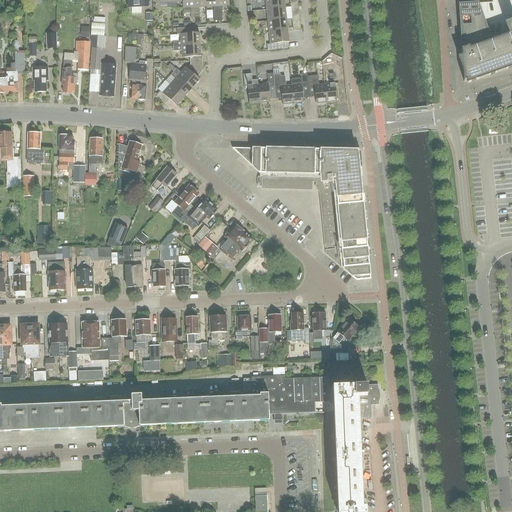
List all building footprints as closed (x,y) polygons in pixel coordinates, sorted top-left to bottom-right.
[(127,0),(128,8),(131,8),(132,14),(141,14),(141,7),(148,7),(147,0),(127,0)] [(167,9),(171,9),(171,0),(159,0),(159,3),(167,3),(167,9)] [(171,0),(171,9),(176,8),(176,2),(182,2),(183,2),(182,0),(171,0)] [(190,14),(195,14),(193,0),(182,0),(183,2),(182,2),(182,8),(190,8),(190,14)] [(205,0),(193,0),(195,14),(199,13),(199,7),(206,7),(205,0)] [(213,13),(217,13),(216,0),(205,0),(206,7),(213,7),(213,13)] [(228,0),(216,0),(217,13),(221,13),(222,13),(221,6),(229,6),(228,0)] [(265,0),(266,10),(285,8),(283,0),(265,0)] [(461,41),(461,50),(469,47),(470,48),(492,41),(490,35),(479,3),(470,3),(458,4),(459,16),(460,25),(460,37),(461,38),(461,39),(461,40),(461,41)] [(285,8),(266,10),(267,21),(286,19),(285,8)] [(286,19),(267,21),(269,33),(287,31),(286,19)] [(464,85),(511,68),(511,20),(505,23),(509,35),(492,41),(470,48),(469,47),(461,50),(462,56),(458,58),(463,70),(463,82),(464,82),(464,85)] [(80,38),(89,38),(90,28),(81,27),(80,38)] [(172,42),(172,47),(200,45),(199,33),(189,34),(189,28),(176,29),(177,35),(180,35),(181,41),(172,42)] [(287,31),(269,33),(270,44),(266,45),(267,51),(287,49),(286,43),(288,43),(287,31)] [(57,49),(56,34),(46,34),(46,50),(57,49)] [(87,71),(89,48),(87,48),(88,42),(77,41),(77,51),(79,51),(78,70),(87,71)] [(36,45),(27,45),(27,57),(36,57),(36,45)] [(189,58),(190,66),(203,65),(202,57),(200,57),(200,45),(172,47),(173,52),(181,51),(182,58),(189,58)] [(124,63),(130,64),(129,80),(132,80),(130,99),(138,100),(139,81),(138,81),(139,75),(137,75),(138,65),(135,64),(136,48),(125,47),(124,63)] [(103,59),(104,50),(92,49),(90,69),(98,70),(99,59),(103,59)] [(6,72),(2,72),(0,72),(0,93),(18,93),(17,73),(25,73),(24,59),(24,54),(15,54),(15,72),(6,73),(6,72)] [(139,81),(138,100),(139,100),(140,101),(142,101),(143,100),(145,101),(146,86),(145,86),(145,81),(146,81),(147,76),(145,75),(146,71),(152,71),(153,60),(147,59),(146,65),(145,65),(145,62),(139,61),(139,65),(138,65),(137,75),(139,75),(138,81),(139,81)] [(71,74),(72,62),(64,61),(62,85),(64,85),(63,93),(71,94),(72,91),(74,91),(75,85),(76,85),(77,75),(71,74)] [(116,65),(101,64),(98,96),(112,97),(114,98),(116,65)] [(175,70),(173,72),(191,89),(199,80),(196,78),(203,70),(203,65),(190,66),(187,69),(185,68),(180,73),(176,69),(175,70)] [(46,80),(48,80),(48,68),(32,68),(33,81),(34,81),(34,92),(46,92),(46,80)] [(175,80),(170,85),(184,97),(191,89),(173,72),(170,76),(175,80)] [(249,105),(259,103),(258,85),(257,85),(257,80),(252,81),(251,74),(243,75),(244,90),(247,90),(249,105)] [(268,84),(258,85),(259,103),(270,102),(268,87),(274,87),(273,76),(273,74),(267,74),(268,84)] [(290,80),(291,86),(293,104),(303,103),(302,88),(308,87),(307,77),(306,74),(300,75),(301,79),(290,80)] [(273,76),(274,87),(275,91),(281,90),(282,105),(293,104),(291,86),(285,86),(284,77),(280,77),(280,75),(273,76)] [(326,103),(324,85),(319,86),(318,76),(307,77),(308,87),(308,90),(314,89),(316,104),(326,103)] [(184,97),(170,85),(165,81),(157,90),(160,91),(156,96),(165,104),(169,100),(176,106),(184,97)] [(324,85),(326,103),(336,102),(335,84),(324,85)] [(34,134),(28,133),(27,163),(43,164),(43,150),(39,150),(40,134),(38,134),(37,133),(35,133),(34,134)] [(20,160),(12,160),(12,155),(13,155),(13,151),(12,151),(11,134),(0,134),(0,160),(1,160),(1,162),(8,162),(8,175),(12,175),(12,189),(20,188),(20,160)] [(75,163),(75,149),(76,147),(76,145),(75,144),(75,142),(73,142),(73,136),(66,136),(65,134),(62,134),(61,136),(59,135),(59,150),(59,162),(59,170),(67,170),(67,162),(75,163)] [(102,164),(102,160),(102,155),(103,154),(104,151),(102,150),(103,139),(101,139),(100,138),(97,138),(96,139),(90,139),(89,164),(88,174),(96,174),(96,164),(102,164)] [(140,163),(137,162),(138,158),(139,157),(140,155),(139,154),(142,146),(129,142),(128,148),(119,145),(119,168),(119,178),(126,180),(128,176),(131,177),(133,172),(137,173),(140,163)] [(325,255),(333,261),(356,281),(371,279),(358,152),(232,149),(259,174),(262,174),(261,187),(262,187),(262,180),(317,181),(317,188),(321,192),(319,192),(325,248),(334,247),(335,249),(325,250),(325,255)] [(85,166),(73,166),(73,183),(85,183),(85,166)] [(173,171),(171,171),(167,167),(151,186),(157,191),(163,184),(166,187),(167,186),(169,186),(171,184),(170,182),(176,175),(175,174),(175,172),(173,171)] [(96,175),(85,174),(85,186),(96,186),(96,175)] [(34,177),(23,177),(23,197),(34,197),(34,177)] [(192,187),(191,187),(189,186),(183,194),(181,194),(180,196),(180,197),(179,198),(182,201),(171,215),(181,223),(188,214),(184,211),(198,194),(194,190),(194,189),(192,187)] [(157,198),(148,209),(154,214),(163,203),(157,198)] [(205,200),(197,209),(196,208),(188,217),(190,218),(193,220),(195,218),(201,223),(207,217),(209,219),(217,210),(210,204),(211,203),(208,200),(207,201),(205,200)] [(128,229),(115,223),(108,240),(121,245),(128,229)] [(210,258),(213,260),(218,254),(223,258),(244,232),(236,225),(229,233),(227,233),(225,235),(226,237),(225,237),(228,240),(220,251),(212,244),(205,252),(204,253),(210,258)] [(201,240),(209,230),(204,226),(196,235),(201,240)] [(49,240),(49,229),(37,229),(37,240),(49,240)] [(218,254),(213,260),(223,268),(239,249),(242,252),(243,251),(244,251),(246,249),(246,247),(252,239),(244,232),(223,258),(218,254)] [(141,233),(136,239),(143,244),(148,238),(141,233)] [(205,252),(212,244),(205,238),(198,246),(205,252)] [(122,247),(122,253),(118,253),(118,265),(126,265),(127,287),(134,287),(133,252),(133,246),(122,247)] [(178,260),(178,249),(178,246),(170,246),(170,262),(174,262),(174,264),(174,270),(175,270),(175,286),(190,285),(189,270),(191,269),(190,263),(189,263),(189,260),(178,260)] [(141,252),(133,252),(134,287),(143,287),(142,259),(146,258),(145,247),(140,247),(141,252)] [(110,248),(84,249),(84,257),(85,288),(94,288),(93,276),(95,275),(95,272),(93,271),(93,268),(91,268),(91,261),(111,261),(110,248)] [(56,250),(39,250),(39,260),(56,260),(56,250)] [(29,252),(20,252),(21,265),(30,265),(29,252)] [(84,257),(80,257),(76,257),(77,269),(77,272),(75,273),(75,275),(77,277),(77,289),(85,288),(84,257)] [(205,267),(200,259),(195,262),(198,267),(201,271),(205,267)] [(49,290),(57,290),(56,262),(48,262),(49,271),(48,271),(48,273),(47,274),(47,277),(49,279),(49,290)] [(64,273),(64,262),(56,262),(57,290),(65,290),(65,278),(66,277),(66,274),(64,273)] [(164,270),(164,264),(152,264),(152,270),(152,278),(154,278),(154,286),(166,286),(165,270),(164,270)] [(26,281),(27,277),(25,277),(25,276),(22,276),(22,267),(9,267),(9,277),(12,277),(12,284),(13,284),(14,292),(26,292),(25,281),(26,281)] [(314,343),(314,340),(321,340),(321,331),(326,330),(326,328),(327,327),(327,324),(326,323),(325,313),(323,313),(322,312),(319,312),(318,313),(313,314),(313,334),(310,334),(310,343),(314,343)] [(275,343),(274,333),(282,332),(281,316),(279,316),(279,314),(275,314),(275,316),(268,316),(269,329),(267,329),(258,329),(259,354),(268,354),(267,344),(275,343)] [(304,342),(304,334),(303,314),(291,314),(292,322),(290,322),(291,332),(293,331),(293,340),(301,339),(301,342),(304,342)] [(251,329),(252,328),(252,324),(251,324),(250,316),(244,316),(243,315),(240,316),(239,317),(237,317),(237,331),(234,331),(235,340),(243,340),(242,337),(248,337),(248,331),(251,331),(251,329)] [(212,340),(218,340),(222,340),(222,333),(226,333),(226,317),(209,317),(210,334),(211,333),(211,340),(212,340)] [(194,349),(194,344),(195,344),(194,335),(199,335),(198,333),(200,332),(200,330),(198,329),(198,318),(186,318),(187,345),(189,345),(189,349),(194,349)] [(161,319),(163,343),(176,342),(175,319),(161,319)] [(136,349),(139,349),(140,349),(145,349),(145,343),(144,343),(144,336),(150,336),(149,321),(147,321),(147,320),(141,320),(141,321),(136,322),(136,343),(136,349)] [(339,344),(344,338),(348,340),(358,328),(348,320),(333,338),(332,339),(333,339),(332,342),(330,355),(348,354),(347,345),(339,345),(339,344)] [(119,362),(118,345),(120,345),(120,337),(126,337),(126,334),(127,330),(125,329),(125,321),(111,321),(112,339),(108,339),(109,361),(109,362),(119,362)] [(98,322),(90,323),(91,355),(91,361),(109,361),(108,339),(99,339),(98,322)] [(51,358),(59,357),(58,323),(51,323),(51,325),(49,325),(49,333),(48,333),(48,339),(50,339),(50,345),(51,345),(51,358)] [(65,323),(58,323),(59,357),(67,357),(66,344),(67,344),(67,338),(68,338),(68,332),(66,332),(66,324),(65,324),(65,323)] [(82,349),(77,349),(77,355),(83,355),(91,355),(90,323),(88,323),(83,323),(82,323),(82,332),(82,335),(82,349)] [(35,324),(29,325),(30,359),(39,358),(38,348),(38,344),(39,344),(38,326),(37,326),(35,324)] [(8,325),(2,325),(3,360),(9,360),(9,349),(10,349),(10,345),(10,326),(9,326),(8,325)] [(26,359),(30,359),(29,325),(24,325),(22,326),(20,326),(21,345),(22,345),(22,350),(23,350),(23,353),(25,353),(26,359)] [(258,337),(251,337),(251,359),(259,359),(258,337)] [(200,359),(207,358),(206,344),(199,344),(200,359)] [(159,346),(149,346),(150,362),(160,361),(159,346)] [(76,352),(68,352),(68,369),(77,368),(76,352)] [(45,365),(45,370),(55,370),(54,359),(44,359),(44,365),(45,365)] [(2,405),(0,404),(0,432),(8,432),(22,431),(35,431),(49,430),(62,430),(76,429),(90,428),(96,428),(103,428),(117,427),(124,427),(127,428),(130,428),(131,428),(134,428),(136,427),(139,426),(144,426),(158,425),(172,425),(185,424),(199,424),(212,423),(226,422),(240,422),(253,421),(267,421),(267,415),(275,415),(282,414),(284,414),(286,414),(294,414),(313,413),(313,402),(315,402),(326,402),(326,404),(333,404),(334,413),(334,418),(334,426),(335,438),(335,451),(336,464),(336,477),(337,490),(338,503),(337,511),(367,511),(366,511),(366,499),(363,499),(359,419),(365,418),(372,418),(372,411),(372,406),(379,405),(379,403),(380,400),(380,397),(380,395),(380,393),(379,390),(378,388),(378,385),(368,385),(368,382),(365,383),(365,385),(333,387),(333,388),(331,388),(329,388),(329,377),(319,378),(311,378),(302,378),(294,379),(285,379),(285,373),(285,368),(273,369),(273,370),(274,377),(265,377),(251,378),(252,392),(252,394),(252,397),(243,397),(239,397),(225,398),(211,398),(198,399),(184,400),(170,400),(157,401),(143,401),(142,401),(141,398),(141,395),(132,396),(132,399),(132,402),(130,402),(116,402),(89,404),(75,404),(61,405),(48,405),(34,406),(21,407),(7,407),(2,407),(2,405)] [(253,497),(253,511),(265,511),(265,496),(253,497)]
